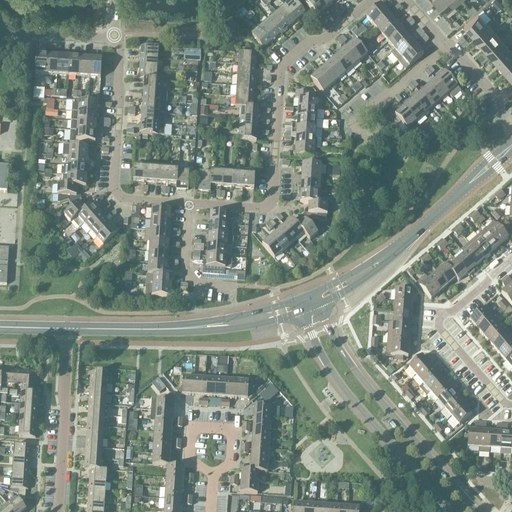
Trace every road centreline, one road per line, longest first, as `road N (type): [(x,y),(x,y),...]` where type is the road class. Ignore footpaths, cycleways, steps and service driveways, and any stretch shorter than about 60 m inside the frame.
road 1 (residential): [(189,203),(271,202),(278,71),(371,0)]
road 2 (tertiary): [(473,511),(356,374),(319,302)]
road 3 (tertiary): [(299,311),(332,376),(451,511)]
road 4 (residential): [(189,203),(122,198),(114,186),(121,44),(114,37)]
road 5 (residential): [(511,258),(439,326),(511,406)]
road 6 (residential): [(68,329),(59,511)]
road 7 (tertiary): [(142,329),(234,329),(299,311)]
road 8 (tertiary): [(294,299),(142,329)]
road 9 (residential): [(212,474),(231,461),(232,430),(192,427),(191,461)]
road 10 (residential): [(235,286),(201,283),(187,272),(189,203)]
